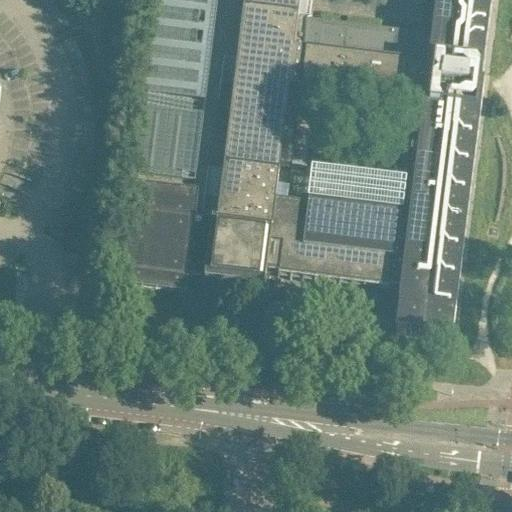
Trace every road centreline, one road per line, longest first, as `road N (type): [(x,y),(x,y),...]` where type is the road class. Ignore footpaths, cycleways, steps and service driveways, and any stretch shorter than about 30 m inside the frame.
road 1 (tertiary): [(255,418),(0,387)]
road 2 (tertiary): [(300,425),(404,452),(511,466)]
road 3 (tertiary): [(511,439),(300,425)]
